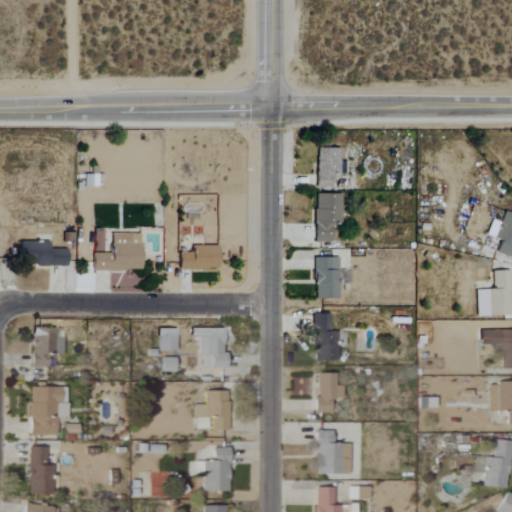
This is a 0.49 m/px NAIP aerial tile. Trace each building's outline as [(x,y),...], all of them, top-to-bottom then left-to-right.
[(333,188),(333,176),(340,176),(341,149),(317,149),(317,188),(333,188)] [(316,243),(333,242),(333,224),(342,224),(342,195),(315,195),(316,243)] [(502,241),(498,254),(511,258),(511,214),(505,212),(501,224),(492,220),(487,236),(502,241)] [(93,271),(141,272),(141,234),(112,234),(112,254),(93,254),(93,271)] [(67,267),(68,250),(49,250),(49,242),(22,242),(21,266),(67,267)] [(218,246),(192,247),(192,253),(180,254),(180,271),(219,270),(218,246)] [(339,259),(315,258),(314,300),(338,300),(339,259)] [(477,317),(511,316),(511,272),(493,272),(493,291),(476,291),(477,317)] [(330,315),(314,314),(313,361),(337,362),(338,333),(330,333),(330,315)] [(32,368),(48,368),(48,355),(62,355),(62,340),(55,340),(56,329),(32,329),(32,368)] [(177,330),(158,329),(157,352),(176,352),(177,330)] [(227,368),(227,354),(223,354),(224,330),(192,329),(191,338),(198,338),(198,355),(203,355),(202,368),(227,368)] [(511,330),(481,331),(481,347),(501,346),(501,370),(511,370),(511,330)] [(175,373),(176,359),(162,359),(161,373),(175,373)] [(336,374),(318,375),(318,398),(315,398),(315,413),(331,413),(331,399),(344,399),(344,386),(336,386),(336,374)] [(310,396),(310,379),(300,379),(300,396),(310,396)] [(488,413),(507,412),(507,425),(511,425),(511,383),(488,384),(488,413)] [(30,436),(57,436),(57,404),(66,404),(66,388),(30,388),(30,436)] [(194,430),(228,431),(229,392),(205,391),(204,406),(195,405),(194,430)] [(333,445),(333,432),(316,432),(316,475),(349,475),(349,445),(333,445)] [(482,487),(508,489),(511,442),(494,441),(493,459),(476,457),(474,473),(484,474),(482,487)] [(28,495),(52,496),(53,467),(46,466),(46,449),(30,448),(28,495)] [(203,492),(229,492),(229,449),(213,449),(213,462),(194,462),(194,475),(203,475),(203,492)] [(347,499),(367,500),(367,488),(347,487),(347,499)] [(341,511),(348,511),(348,506),(333,506),(333,488),(317,488),(316,511),(341,511)] [(498,511),(511,511),(511,497),(505,494),(498,511)]
